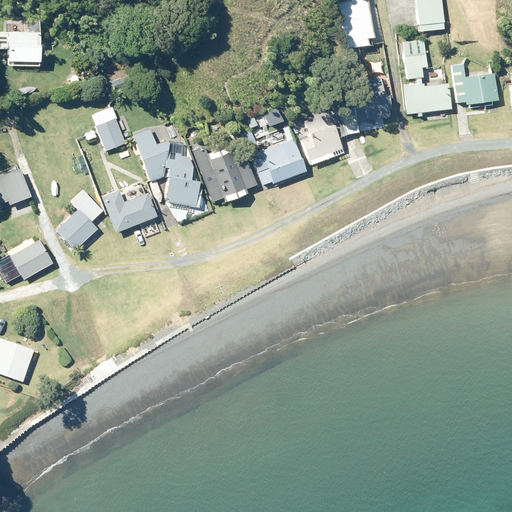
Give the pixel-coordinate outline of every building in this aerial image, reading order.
[(360,0),(334,3),(337,30),(342,30),(344,49),(364,47),(364,40),(371,39),(367,0),(360,0)] [(0,31),(0,49),(4,50),(3,67),(35,68),(36,20),(3,19),(3,32),(0,31)] [(422,40),(400,43),(405,80),(400,81),(404,116),(449,110),(444,69),(425,72),(422,40)] [(461,64),(449,66),(455,104),(462,103),(462,106),(495,101),(491,74),(463,78),(461,64)] [(388,109),(385,95),(383,96),(378,75),(345,85),(351,104),(336,108),(343,136),(355,132),(353,125),(388,118),(386,110),(388,109)] [(119,77),(104,85),(109,94),(124,87),(119,77)] [(83,134),(86,141),(95,137),(103,153),(124,143),(119,133),(125,130),(120,120),(114,122),(113,119),(115,119),(109,107),(89,116),(94,128),(83,134)] [(248,129),(238,133),(261,193),(305,176),(303,170),(293,145),(286,127),(284,123),(278,107),(245,120),(248,129)] [(341,155),(323,108),(284,123),(286,127),(293,145),(299,142),(309,168),(341,155)] [(199,190),(196,190),(196,183),(189,182),(190,169),(194,167),(188,151),(187,146),(182,148),(172,119),(130,134),(147,183),(155,180),(166,204),(196,209),(199,190)] [(254,187),(237,142),(206,153),(203,145),(188,151),(194,167),(201,184),(208,204),(220,200),(222,205),(244,197),(242,191),(254,187)] [(14,165),(0,171),(0,203),(5,201),(7,205),(28,196),(14,165)] [(116,185),(97,192),(112,230),(149,215),(140,191),(122,198),(116,185)] [(67,204),(73,210),(53,232),(74,252),(95,229),(89,223),(100,211),(79,191),(67,204)] [(38,240),(8,256),(4,249),(0,251),(0,275),(4,283),(19,275),(21,279),(50,264),(38,240)] [(31,350),(0,339),(0,374),(20,381),(31,350)]
